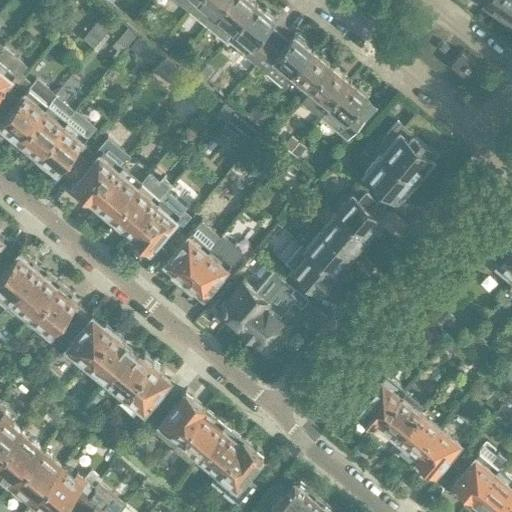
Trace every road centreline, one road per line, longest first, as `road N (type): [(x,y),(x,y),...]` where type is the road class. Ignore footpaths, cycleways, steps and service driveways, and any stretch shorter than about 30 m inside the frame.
road 1 (residential): [(277,411),(0,175)]
road 2 (residential): [(277,411),(501,145)]
road 3 (residential): [(327,0),(501,145)]
road 4 (residential): [(387,511),(277,411)]
